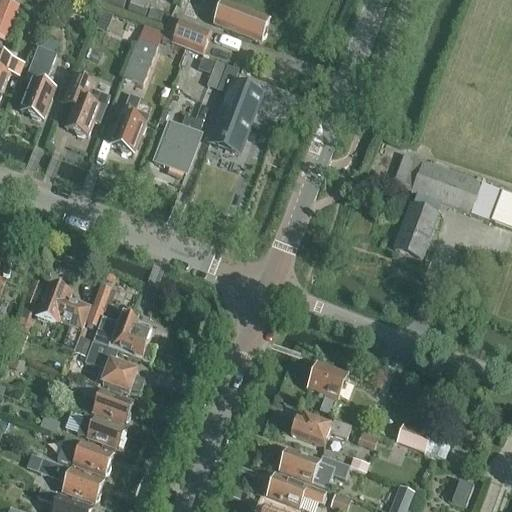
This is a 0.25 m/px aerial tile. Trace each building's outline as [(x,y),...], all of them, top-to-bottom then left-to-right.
[(63,0),(59,11),(71,16),(75,4),(63,0)] [(0,4),(0,42),(4,44),(18,7),(1,1),(0,4)] [(270,21),(223,4),(214,27),(261,45),(262,42),(266,41),(268,36),(266,32),(270,21)] [(102,12),(97,28),(109,33),(114,16),(102,12)] [(163,41),(203,57),(211,36),(171,21),(163,41)] [(155,47),(158,40),(160,33),(144,28),(124,81),(143,88),(158,49),(155,47)] [(57,57),(37,49),(25,81),(33,83),(22,111),(32,115),(33,120),(37,121),(41,119),(45,120),(56,92),(45,88),(57,57)] [(22,66),(0,57),(0,100),(10,75),(18,78),(22,66)] [(205,60),(200,72),(213,77),(218,65),(205,60)] [(209,88),(219,92),(220,89),(228,69),(218,65),(213,77),(209,88)] [(230,93),(213,138),(242,150),(264,94),(234,82),(238,70),(229,67),(228,69),(220,89),(230,93)] [(73,111),(65,130),(75,134),(77,139),(82,141),(86,138),(88,139),(94,125),(100,127),(110,101),(92,94),(95,87),(73,78),(62,107),(73,111)] [(140,101),(131,98),(111,148),(122,152),(124,156),(129,158),(132,156),(133,156),(140,136),(144,138),(147,130),(143,129),(145,125),(131,119),(134,112),(135,112),(140,101)] [(181,131),(176,129),(170,126),(154,166),(185,178),(200,139),(198,138),(203,127),(185,120),(181,131)] [(423,165),(412,195),(414,196),(417,197),(418,197),(441,206),(470,216),(482,186),(423,165)] [(482,187),(471,217),(489,224),(501,194),(482,187)] [(511,198),(502,195),(491,225),(511,232),(511,198)] [(414,207),(413,209),(437,218),(441,206),(418,197),(417,197),(414,207)] [(411,208),(395,253),(421,263),(438,218),(437,218),(413,209),(411,208)] [(509,289),(511,280),(511,268),(507,266),(500,286),(509,289)] [(25,307),(35,310),(43,288),(33,285),(25,307)] [(36,320),(60,329),(61,326),(70,330),(63,350),(74,354),(91,310),(70,302),(72,296),(62,292),(61,289),(53,286),(51,287),(48,286),(36,320)] [(95,333),(91,345),(109,352),(116,355),(116,354),(118,355),(151,368),(157,351),(148,347),(155,330),(137,323),(139,319),(124,313),(114,342),(104,338),(105,336),(95,333)] [(107,374),(102,388),(129,398),(131,393),(139,396),(144,384),(136,380),(138,376),(114,366),(118,355),(116,354),(116,355),(109,352),(93,346),(85,366),(107,374)] [(8,357),(4,368),(11,371),(17,369),(20,361),(8,357)] [(337,403),(338,404),(348,378),(318,366),(308,392),(326,399),(320,415),(331,419),(337,403)] [(73,382),(70,390),(85,396),(87,388),(88,387),(73,382)] [(98,404),(93,416),(127,428),(128,425),(130,425),(133,418),(131,415),(135,405),(87,388),(85,396),(83,398),(98,404)] [(127,433),(86,418),(78,438),(120,453),(127,433)] [(303,418),(301,423),(297,421),(291,438),(325,451),(330,438),(346,444),(351,430),(335,424),(333,429),(303,418)] [(60,425),(45,419),(40,430),(56,436),(60,425)] [(376,440),(375,424),(362,425),(363,441),(376,440)] [(404,428),(396,448),(423,458),(431,438),(404,428)] [(66,441),(62,451),(78,456),(73,469),(105,480),(106,479),(109,477),(111,471),(110,468),(114,457),(82,446),(81,447),(66,441)] [(368,466),(372,454),(356,449),(352,461),(368,466)] [(280,472),(279,476),(312,489),(327,494),(332,480),(344,485),(349,471),(321,460),(320,465),(287,453),(284,462),(281,463),(279,469),(280,472)] [(27,472),(38,476),(43,462),(31,458),(27,472)] [(370,467),(353,461),(350,471),(367,477),(370,467)] [(43,462),(38,476),(64,485),(67,486),(67,488),(64,495),(96,507),(96,505),(99,504),(102,498),(101,495),(105,484),(71,472),(71,473),(43,462)] [(276,478),(267,501),(297,511),(318,511),(324,497),(276,478)] [(465,511),(475,490),(460,484),(451,507),(465,511)] [(95,511),(96,511),(42,491),(38,501),(58,508),(57,511),(95,511)] [(335,498),(331,510),(336,511),(342,511),(346,503),(335,498)] [(395,503),(390,511),(408,511),(410,509),(395,503)]
